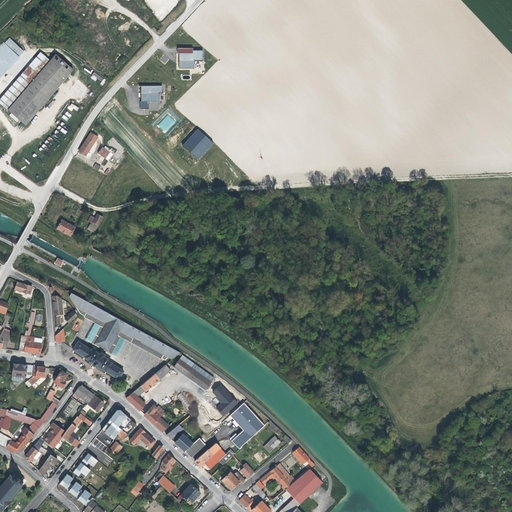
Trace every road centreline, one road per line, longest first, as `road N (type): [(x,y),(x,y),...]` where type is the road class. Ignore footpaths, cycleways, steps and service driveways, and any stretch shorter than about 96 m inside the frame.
road 1 (track): [(511,174),(189,193),(111,209),(88,203)]
road 2 (residential): [(47,194),(112,93),(202,0)]
road 3 (tertiary): [(120,398),(224,495)]
